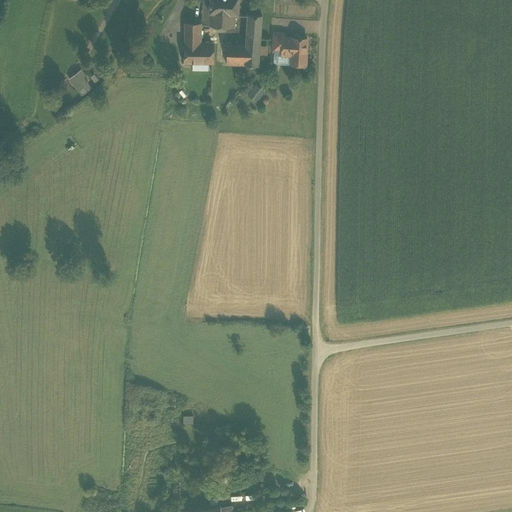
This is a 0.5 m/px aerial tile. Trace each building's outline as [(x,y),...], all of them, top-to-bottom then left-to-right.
[(238,0),(202,0),(202,11),(235,13),(238,14),(238,0)] [(234,26),(235,13),(202,11),(202,19),(201,24),(234,26)] [(245,45),(245,65),(259,65),(262,14),(247,14),(245,45)] [(185,42),(199,43),(200,24),(201,24),(202,19),(194,19),(194,23),(185,22),(185,42)] [(274,50),(282,50),(283,36),(284,36),(284,33),(273,32),(272,50),(274,50)] [(284,36),(283,36),(282,50),(282,54),(291,54),(291,61),(305,62),(307,38),(284,36)] [(199,43),(185,42),(185,62),(218,63),(219,43),(199,43)] [(245,45),(219,43),(218,63),(245,65),(245,45)] [(290,64),(291,61),(291,54),(282,54),(282,50),(274,50),(273,61),(277,63),(290,64)] [(81,70),(70,79),(78,89),(81,88),(84,91),(90,87),(84,79),(86,77),(81,70)] [(248,95),(256,101),(264,91),(256,85),(248,95)] [(210,418),(211,411),(197,409),(196,416),(210,418)] [(209,498),(210,506),(218,505),(217,497),(209,498)]
